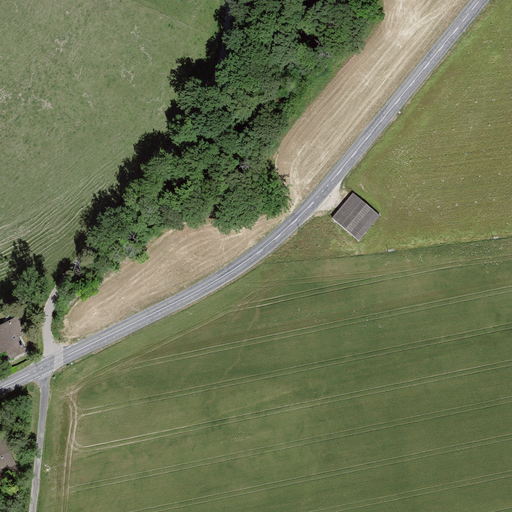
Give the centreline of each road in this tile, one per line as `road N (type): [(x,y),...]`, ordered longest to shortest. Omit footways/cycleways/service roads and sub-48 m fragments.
road 1 (tertiary): [(0,388),(228,273),(282,232),(480,0)]
road 2 (track): [(30,511),(52,294),(206,99),(228,33),(227,0)]
